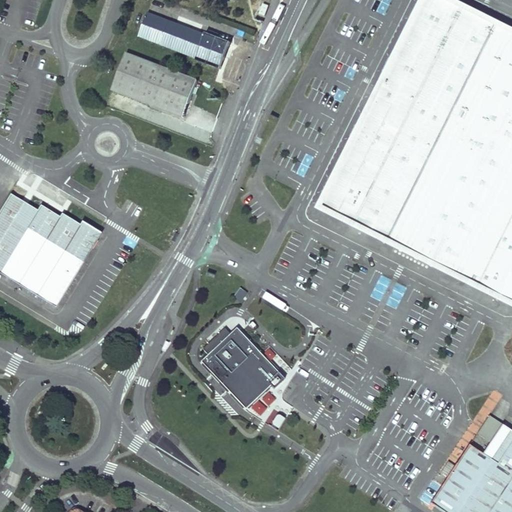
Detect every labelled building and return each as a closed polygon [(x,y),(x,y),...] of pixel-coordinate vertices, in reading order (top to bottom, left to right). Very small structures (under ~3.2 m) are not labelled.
[(511,34),(442,0),(419,0),(316,208),(385,242),(511,304),(511,306),(511,34)] [(205,35),(147,13),(139,36),(196,58),(195,60),(220,70),(231,42),(205,32),(205,35)] [(198,80),(126,53),(112,90),(184,118),(198,80)] [(37,211),(10,195),(0,211),(0,273),(55,306),(100,233),(82,222),(80,225),(62,214),(59,217),(41,206),(37,211)] [(239,288),(232,297),(240,303),(247,293),(239,288)] [(235,330),(229,336),(223,330),(201,351),(207,357),(199,363),(244,410),(269,386),(273,390),(283,380),(235,330)] [(269,392),(249,409),(257,418),(276,401),(269,392)] [(278,416),(273,427),(280,431),(286,420),(278,416)] [(511,511),(511,431),(501,425),(482,454),(469,445),(430,504),(441,511),(511,511)]
